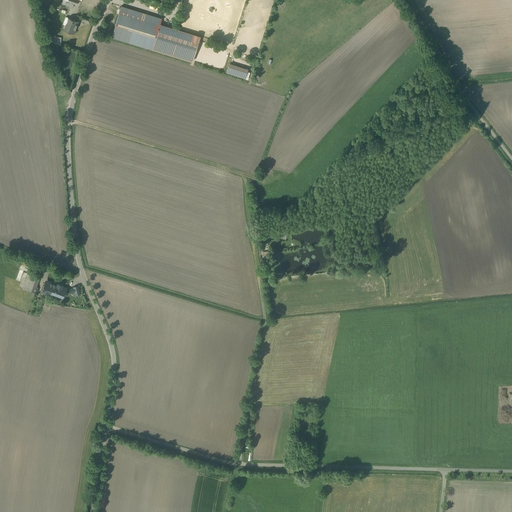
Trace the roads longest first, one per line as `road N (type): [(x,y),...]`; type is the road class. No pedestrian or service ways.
road 1 (track): [(239,464),(264,328),(244,179),(68,123)]
road 2 (unclassified): [(108,0),(68,123),(80,269),(113,353),(107,428)]
road 3 (unclassified): [(107,428),(225,463),(446,470)]
road 4 (unclassified): [(511,159),(410,0)]
